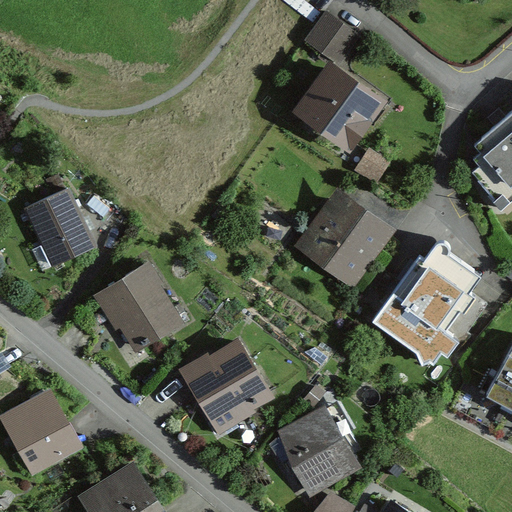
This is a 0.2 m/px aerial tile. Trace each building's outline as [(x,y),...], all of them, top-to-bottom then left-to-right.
[(345,25),(325,11),(304,40),(324,54),(345,25)] [(360,36),(345,25),(324,54),(339,65),(360,36)] [(386,102),(328,61),(292,113),(350,154),(386,102)] [(511,110),(474,143),(481,151),(473,157),(480,164),(473,170),(495,197),(494,198),(502,208),(511,199),(511,110)] [(391,160),(369,147),(354,170),(376,184),(391,160)] [(68,186),(23,208),(41,245),(27,252),(38,274),(97,245),(68,186)] [(355,289),(397,230),(337,187),(294,246),(355,289)] [(448,249),(448,247),(448,244),(446,242),(444,241),(442,241),(439,241),(437,242),(437,243),(426,258),(420,255),(375,318),(418,348),(423,360),(430,357),(435,360),(443,349),(448,353),(487,298),(471,287),(481,274),(447,251),(448,249)] [(149,260),(92,296),(115,331),(120,328),(136,353),(185,322),(161,285),(164,283),(149,260)] [(219,434),(275,399),(237,337),(209,354),(207,351),(178,369),(219,434)] [(508,403),(511,395),(511,343),(486,391),(508,403)] [(0,351),(0,376),(0,375),(0,373),(11,366),(1,351),(0,351)] [(304,400),(313,407),(325,392),(316,385),(304,400)] [(83,447),(50,387),(0,414),(0,418),(31,475),(83,447)] [(280,463),(287,460),(291,467),(309,498),(362,468),(325,404),(278,431),(279,435),(269,444),(280,463)] [(165,511),(132,461),(77,496),(87,511),(165,511)] [(353,511),(356,507),(331,492),(312,511),(353,511)] [(411,511),(389,499),(381,511),(411,511)] [(364,502),(359,511),(357,510),(355,511),(377,511),(378,511),(364,502)]
